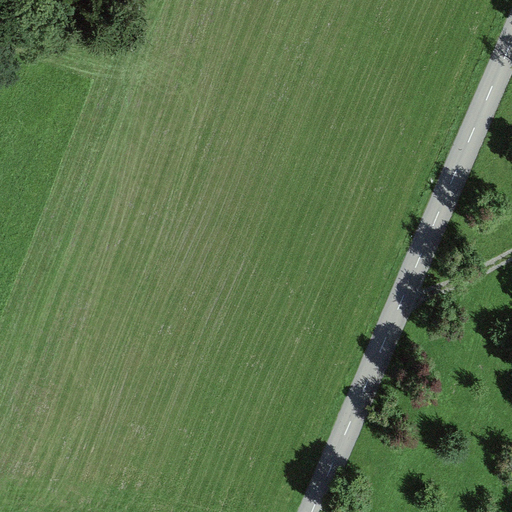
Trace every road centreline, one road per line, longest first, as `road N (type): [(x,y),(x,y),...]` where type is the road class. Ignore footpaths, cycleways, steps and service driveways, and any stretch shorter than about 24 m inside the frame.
road 1 (tertiary): [(511,42),(312,511)]
road 2 (track): [(402,299),(419,301),(511,256)]
